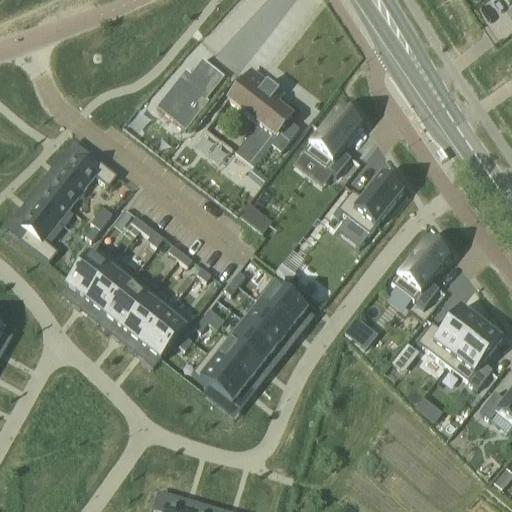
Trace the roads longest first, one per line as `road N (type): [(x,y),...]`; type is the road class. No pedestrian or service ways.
road 1 (residential): [(452,196),(416,223),(303,366),(269,446),(251,458),(214,457),(148,430)]
road 2 (tertiary): [(511,208),(396,32)]
road 3 (residential): [(396,32),(373,63),(377,88),(452,196)]
road 4 (residential): [(148,430),(58,341)]
road 5 (residential): [(58,341),(0,447)]
